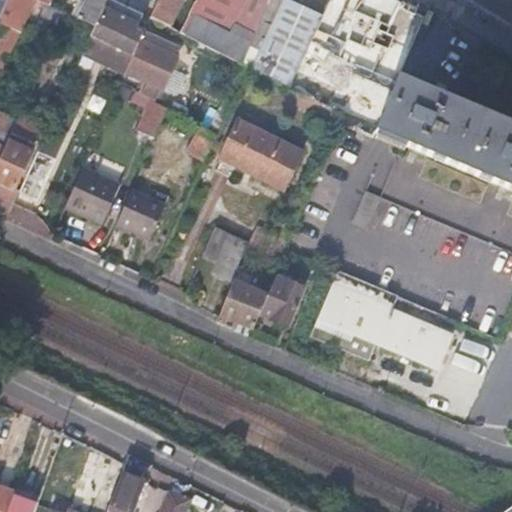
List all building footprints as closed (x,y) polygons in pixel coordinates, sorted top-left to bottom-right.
[(0,22),(21,31),(24,25),(35,1),(33,0),(5,0),(0,11),(0,22)] [(53,38),(62,20),(65,11),(49,3),(42,0),(35,0),(35,1),(24,25),(53,38)] [(104,0),(82,0),(77,11),(75,15),(94,24),(104,0)] [(126,4),(117,0),(104,0),(94,24),(89,33),(82,50),(125,70),(139,40),(144,29),(137,25),(142,13),(126,4)] [(127,0),(126,4),(142,13),(148,0),(127,0)] [(156,0),(149,17),(169,26),(180,0),(156,0)] [(185,0),(172,30),(180,33),(194,0),(185,0)] [(195,0),(216,10),(221,0),(195,0)] [(267,0),(257,25),(240,62),(249,67),(288,87),(310,39),(321,14),(289,0),(267,0)] [(89,33),(94,24),(75,15),(70,13),(65,11),(62,20),(89,33)] [(193,17),(185,35),(240,62),(257,25),(239,17),(231,35),(193,17)] [(21,31),(0,22),(0,38),(15,45),(21,31)] [(177,56),(139,40),(125,70),(141,77),(136,88),(158,100),(177,56)] [(511,124),(398,76),(396,79),(374,131),(511,188),(511,124)] [(155,139),(169,107),(152,100),(138,131),(155,139)] [(210,150),(217,135),(175,112),(167,126),(210,150)] [(3,148),(10,133),(16,120),(2,114),(0,118),(0,150),(1,147),(3,148)] [(239,121),(221,156),(283,188),(301,153),(239,121)] [(61,139),(44,131),(17,189),(35,197),(61,139)] [(0,210),(6,213),(17,190),(12,188),(32,143),(10,133),(3,148),(0,154),(0,210)] [(161,136),(140,175),(156,184),(178,145),(161,136)] [(119,184),(82,168),(64,208),(102,225),(119,184)] [(164,205),(131,191),(115,225),(150,240),(164,205)] [(216,227),(203,254),(217,260),(212,273),(231,281),(231,280),(243,250),(247,241),(216,227)] [(252,244),(247,241),(243,250),(248,252),(252,244)] [(257,260),(262,248),(252,244),(248,252),(247,255),(257,260)] [(390,309),(395,298),(337,272),(334,278),(310,334),(364,358),(372,340),(435,369),(450,336),(390,309)] [(301,287),(274,275),(266,294),(258,313),(286,324),(301,287)] [(231,281),(218,313),(252,327),(258,313),(266,294),(231,280),(231,281)] [(131,511),(144,481),(121,472),(105,511),(131,511)] [(0,511),(7,511),(15,492),(0,486),(0,511)] [(161,511),(187,511),(193,498),(170,489),(161,511)] [(15,492),(7,511),(31,511),(36,499),(15,492)]
